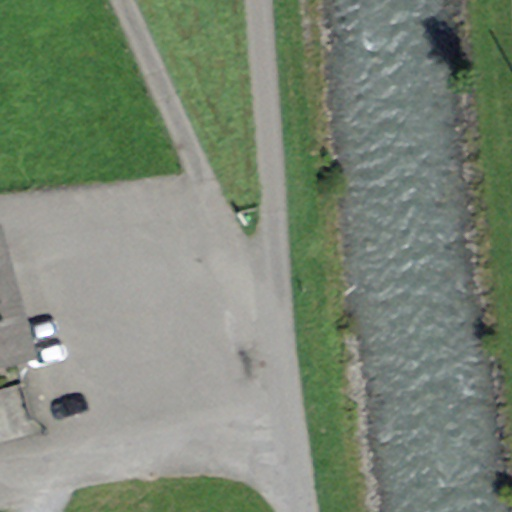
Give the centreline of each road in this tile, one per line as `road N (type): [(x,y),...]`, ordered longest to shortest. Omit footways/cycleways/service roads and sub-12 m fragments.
road 1 (residential): [(111,0),(274,324)]
road 2 (residential): [(274,324),(252,0)]
road 3 (residential): [(294,511),(274,324)]
